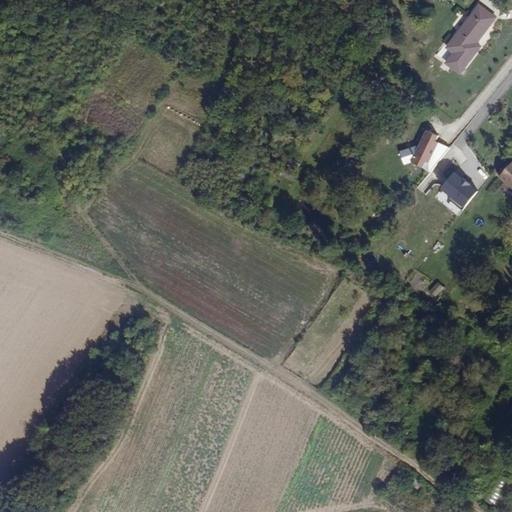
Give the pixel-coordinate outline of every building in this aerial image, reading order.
[(448,62),(462,72),(481,46),(477,44),(490,25),(493,28),(501,19),(480,4),(449,47),(455,52),(448,62)] [(445,60),(450,52),(442,48),(438,56),(445,60)] [(437,136),(425,130),(409,163),(421,169),(424,163),(428,165),(438,144),(434,142),(437,136)] [(511,165),(502,179),(511,187),(511,165)] [(462,208),(476,191),(452,173),(439,190),(462,208)] [(458,216),(462,211),(450,201),(446,206),(458,216)] [(408,232),(395,246),(404,253),(416,239),(408,232)] [(435,297),(444,288),(437,282),(429,292),(435,297)] [(485,500),(495,506),(509,479),(500,474),(485,500)]
